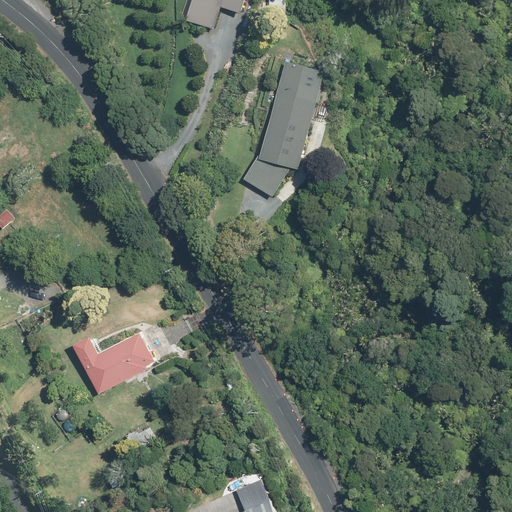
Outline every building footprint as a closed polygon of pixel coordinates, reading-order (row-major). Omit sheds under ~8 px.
[(187,0),(181,19),(212,29),(219,7),(237,14),(241,0),(187,0)] [(287,0),(268,0),(268,12),(287,13),(287,0)] [(324,72),(283,61),(257,154),(241,178),(271,197),(289,168),(295,170),(324,72)] [(0,222),(6,229),(20,216),(12,207),(0,217),(0,222)] [(104,351),(96,334),(79,343),(105,394),(165,363),(147,329),(104,351)] [(160,437),(150,421),(127,434),(137,451),(160,437)] [(246,511),(283,511),(267,478),(242,490),(252,509),(246,511)]
